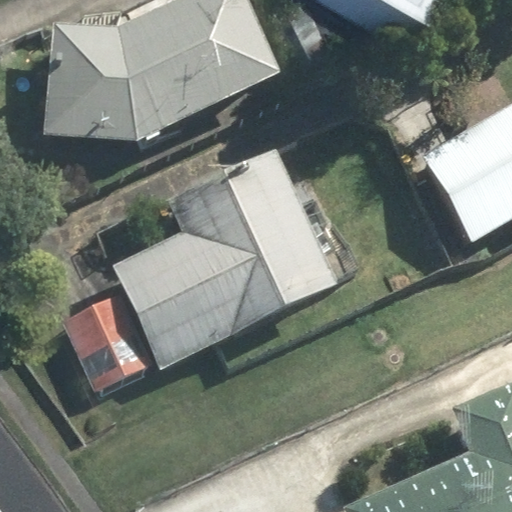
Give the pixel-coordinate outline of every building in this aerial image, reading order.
[(233,0),(209,0),(112,45),(46,41),(40,149),(135,155),(275,91),(233,0)] [(329,0),(382,31),(399,0),(329,0)] [(511,114),(418,165),(465,253),(511,228),(511,114)] [(357,280),(339,242),(330,246),(313,210),(298,217),(273,163),(158,216),(172,247),(108,276),(119,300),(55,328),(89,402),(152,373),(156,381),(335,299),(332,292),(357,280)] [(511,511),(511,401),(445,429),(461,467),(351,511),(511,511)]
